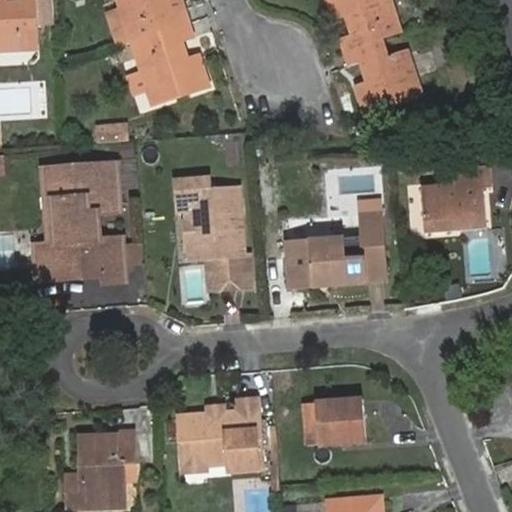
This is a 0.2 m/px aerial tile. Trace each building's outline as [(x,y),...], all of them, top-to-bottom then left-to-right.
[(0,0),(0,50),(19,50),(18,30),(38,29),(36,0),(21,0),(21,3),(13,3),(13,11),(8,11),(7,0),(0,0)] [(118,0),(133,43),(188,24),(184,11),(172,15),(167,1),(160,4),(158,0),(118,0)] [(345,53),(384,40),(403,34),(391,0),(327,0),(335,21),(353,15),(355,20),(347,22),(352,35),(341,39),(345,53)] [(182,42),(193,38),(188,24),(133,43),(153,106),(209,87),(199,56),(180,63),(178,58),(186,55),(182,42)] [(345,53),(350,67),(361,64),(365,77),(373,75),(374,80),(356,86),(366,117),(424,98),(408,50),(389,56),(384,40),(345,53)] [(99,143),(133,139),(131,121),(97,125),(99,143)] [(49,246),(52,282),(76,280),(75,269),(103,267),(104,284),(128,282),(124,237),(103,238),(101,215),(123,213),(119,163),(43,169),(46,201),(52,200),(56,245),(49,246)] [(455,170),(456,184),(423,186),(426,232),(488,228),(485,188),(494,188),(493,168),(455,170)] [(208,259),(210,290),(253,287),(250,253),(245,254),(240,186),(211,188),(210,179),(179,181),(181,211),(186,211),(190,214),(191,224),(187,228),(190,260),(208,259)] [(315,288),(368,284),(368,282),(388,280),(383,214),(361,216),(363,237),(288,243),(292,287),(315,285),(315,288)] [(35,247),(38,283),(52,282),(49,246),(35,247)] [(182,455),(207,465),(229,464),(230,472),(263,469),(258,399),(238,401),(239,412),(225,413),(221,417),(214,418),(209,415),(179,417),(182,455)] [(305,404),(309,446),(368,441),(364,399),(305,404)] [(68,509),(82,509),(127,507),(126,464),(136,464),(135,431),(118,432),(118,435),(81,436),(82,476),(67,476),(68,509)] [(326,511),(383,511),(383,496),(326,501),(326,511)]
